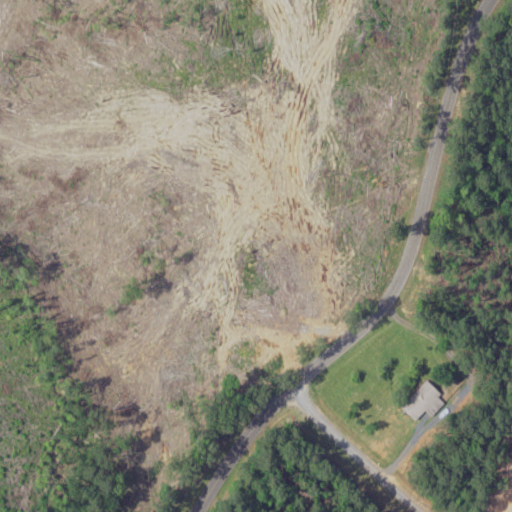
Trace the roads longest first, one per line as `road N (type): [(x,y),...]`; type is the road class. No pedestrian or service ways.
road 1 (residential): [(493,0),(460,55),(394,291),(372,320),(267,409),(195,511)]
road 2 (residential): [(414,511),(293,382)]
